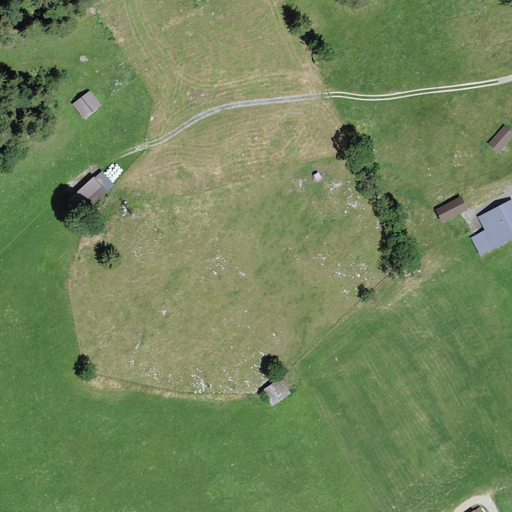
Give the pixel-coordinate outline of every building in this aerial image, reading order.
[(90,92),(74,104),(85,117),(100,105),(90,92)] [(499,152),(511,138),(511,130),(506,124),(488,142),(499,152)] [(95,179),(79,193),(90,206),(106,192),(95,179)] [(441,221),(469,210),(463,196),(436,206),(441,221)] [(511,201),(480,218),(487,231),(473,238),(481,253),(511,236),(511,201)] [(280,380),(264,391),(274,404),(289,393),(280,380)]
